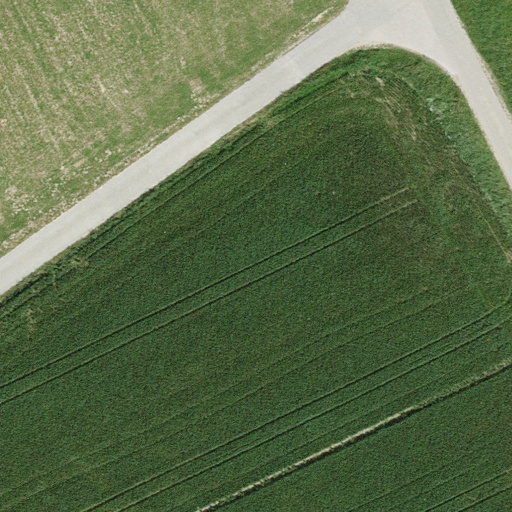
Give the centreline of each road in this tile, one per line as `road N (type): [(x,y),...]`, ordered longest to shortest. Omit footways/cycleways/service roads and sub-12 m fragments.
road 1 (track): [(386,0),(0,275)]
road 2 (track): [(511,157),(430,0)]
